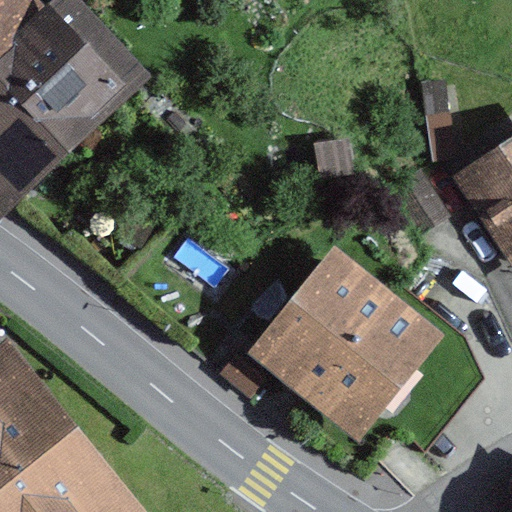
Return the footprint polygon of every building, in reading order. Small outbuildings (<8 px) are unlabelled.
[(51,0),(49,3),(46,0),(0,0),(0,67),(74,146),(157,69),(92,0),(51,0)] [(74,146),(0,67),(0,210),(2,213),(74,146)] [(420,81),(430,163),(453,160),(444,78),(420,81)] [(165,125),(187,107),(169,86),(147,104),(165,125)] [(511,254),(511,135),(456,173),(511,254)] [(418,235),(449,214),(419,169),(388,189),(418,235)] [(363,436),(452,328),(341,237),(251,346),(246,342),(230,361),(260,386),(277,365),(363,436)] [(0,491),(85,422),(12,332),(0,341),(0,491)] [(158,511),(85,422),(0,491),(0,511),(158,511)] [(511,511),(511,471),(490,511),(511,511)]
